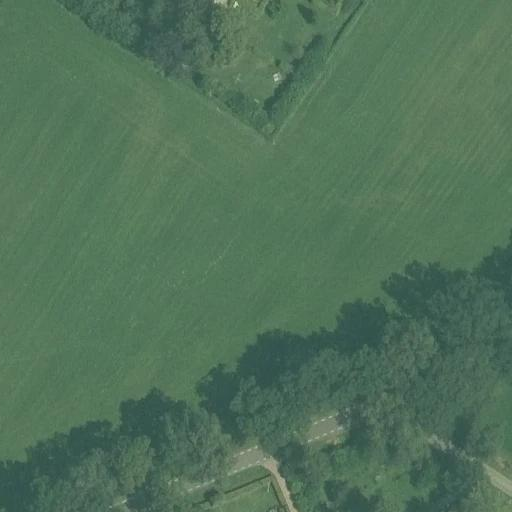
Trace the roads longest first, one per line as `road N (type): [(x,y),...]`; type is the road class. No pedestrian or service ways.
road 1 (tertiary): [(120,511),(402,395)]
road 2 (unclassified): [(511,489),(421,424),(402,395)]
